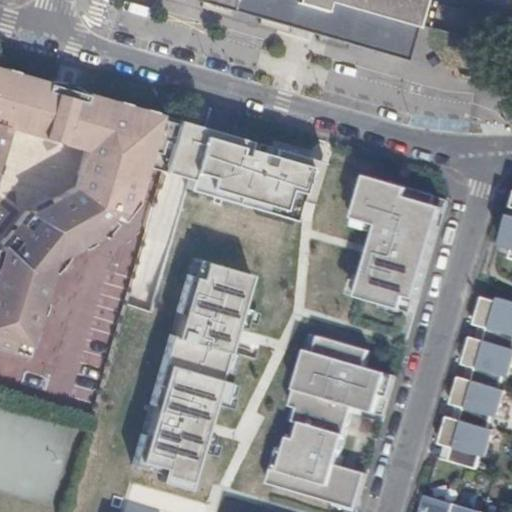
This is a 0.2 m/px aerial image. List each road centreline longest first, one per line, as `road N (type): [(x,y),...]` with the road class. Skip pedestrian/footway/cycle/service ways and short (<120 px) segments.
road 1 (residential): [(491,145),(341,118),(47,31)]
road 2 (residential): [(388,511),(491,145)]
